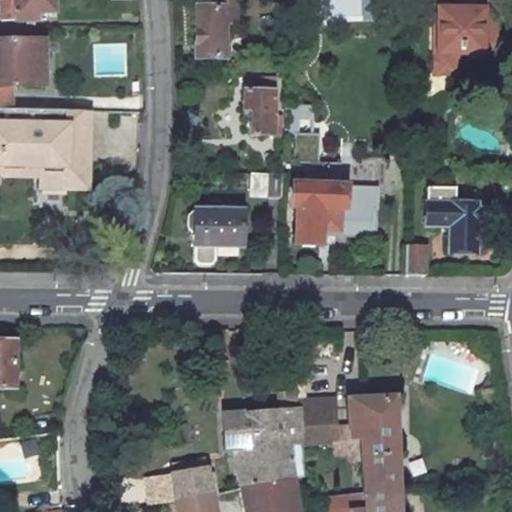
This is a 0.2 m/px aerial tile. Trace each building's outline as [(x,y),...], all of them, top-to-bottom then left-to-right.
[(52,0),(0,0),(1,21),(35,20),(35,12),(53,11),(52,0)] [(195,0),(196,58),(225,57),(225,24),(235,24),(235,0),(195,0)] [(483,9),(446,9),(439,9),(439,52),(434,52),(433,76),(458,76),(459,53),(462,53),(466,58),(474,58),(478,54),(482,54),(482,52),(487,52),(495,44),(496,19),(488,11),(483,11),(483,9)] [(0,41),(18,41),(18,31),(0,31),(0,41)] [(18,41),(0,41),(0,110),(9,110),(9,86),(44,85),(42,41),(18,41)] [(259,91),(243,91),(243,111),(250,111),(250,135),(280,136),(281,117),(273,116),(274,79),(260,79),(259,91)] [(377,211),(378,166),(385,166),(385,158),(354,157),(353,163),(318,162),(319,133),(298,133),(298,117),(312,118),(313,106),(285,105),(284,132),(294,132),(293,170),(298,170),(297,185),(292,184),(291,208),(295,208),(294,243),(344,245),(344,233),(359,233),(359,235),(373,235),(373,211),(377,211)] [(54,111),(9,110),(0,110),(0,163),(42,164),(41,179),(41,186),(87,187),(88,112),(54,111)] [(426,173),(426,159),(410,159),(409,172),(426,173)] [(0,185),(1,186),(1,178),(41,179),(42,164),(0,163),(0,185)] [(282,174),(251,174),(250,197),(268,197),(268,201),(281,201),(282,174)] [(454,189),(426,188),(425,226),(443,226),(449,232),(449,250),(475,251),(476,222),(476,215),(476,211),(476,204),(454,203),(454,189)] [(241,211),(194,210),(194,211),(189,217),(188,228),(194,234),(194,260),(198,264),(211,264),(215,261),(215,247),(241,247),(241,211)] [(487,211),(476,211),(476,215),(476,222),(487,222),(487,211)] [(426,246),(405,246),(404,276),(425,276),(426,246)] [(14,341),(0,341),(0,388),(13,388),(14,341)] [(503,390),(490,391),(490,404),(484,404),(485,418),(503,417),(503,390)] [(359,439),(364,492),(398,488),(395,396),(347,399),(349,426),(349,440),(359,439)] [(299,409),(300,442),(336,441),(335,428),(334,399),(316,400),(299,401),(299,409)] [(299,409),(223,415),(225,450),(233,449),(241,489),(293,479),(289,445),(301,444),(300,442),(299,409)] [(175,504),(212,495),(209,466),(170,474),(144,479),(148,507),(175,504)] [(297,511),(293,479),(241,489),(245,511),(297,511)] [(399,511),(398,488),(364,492),(325,495),(326,511),(399,511)] [(214,511),(212,495),(175,504),(175,511),(214,511)]
